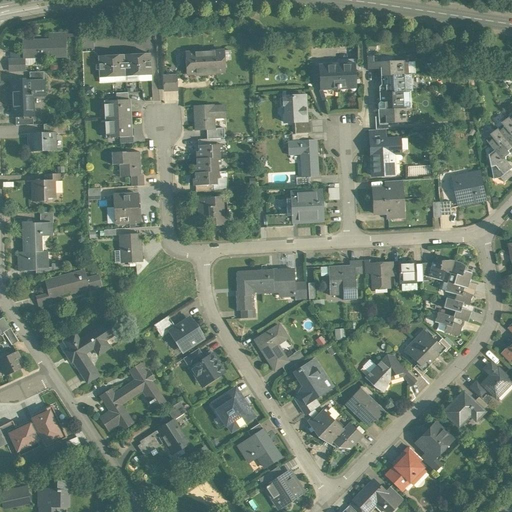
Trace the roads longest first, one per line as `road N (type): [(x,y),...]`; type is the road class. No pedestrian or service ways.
road 1 (residential): [(330,497),(487,328),(494,293),(481,233)]
road 2 (residential): [(330,497),(209,307),(202,253)]
road 3 (residential): [(133,511),(50,372)]
road 4 (residential): [(202,253),(171,241),(163,114)]
road 5 (secondary): [(361,0),(511,22)]
road 6 (residential): [(202,253),(350,243)]
road 7 (residential): [(350,243),(481,233)]
